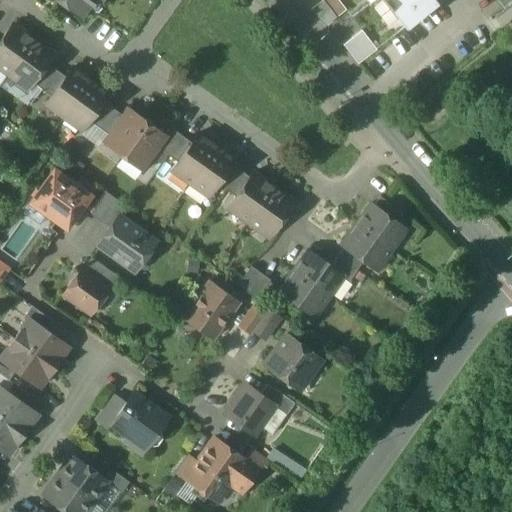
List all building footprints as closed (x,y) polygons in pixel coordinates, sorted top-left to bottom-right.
[(53,0),(80,19),(93,0),(98,0),(100,1),(100,0),(53,0)] [(337,0),(323,0),(336,17),(345,10),(337,0)] [(381,0),(404,28),(439,1),(438,0),(381,0)] [(0,39),(0,69),(6,74),(32,39),(11,24),(0,39)] [(361,31),(342,45),(357,64),(375,49),(372,45),(361,31)] [(32,39),(6,74),(26,89),(31,82),(45,63),(52,53),(32,39)] [(45,63),(31,82),(41,89),(55,70),(45,63)] [(50,96),(44,105),(62,117),(89,80),(71,67),(50,96)] [(55,70),(41,89),(50,96),(64,77),(55,70)] [(89,80),(62,117),(80,130),(87,120),(101,101),(106,93),(89,80)] [(101,101),(87,120),(97,127),(111,108),(101,101)] [(106,134),(100,142),(121,157),(146,121),(126,107),(120,115),(106,134)] [(111,108),(97,127),(106,134),(120,115),(111,108)] [(146,121),(121,157),(141,172),(158,148),(167,136),(166,135),(146,121)] [(171,128),(166,135),(167,136),(158,148),(167,155),(181,136),(171,128)] [(177,162),(171,170),(189,183),(215,146),(198,133),(177,162)] [(191,143),(181,136),(167,155),(177,162),(191,143)] [(215,146),(189,183),(207,196),(216,183),(230,164),(233,159),(215,146)] [(230,164),(216,183),(225,190),(239,170),(230,164)] [(87,194),(53,170),(29,203),(65,228),(80,207),(89,195),(87,194)] [(239,170),(225,190),(235,197),(249,177),(239,170)] [(235,197),(227,208),(247,223),(273,187),(253,173),(235,197)] [(95,185),(87,194),(89,195),(80,207),(90,214),(105,192),(95,185)] [(273,187),(247,223),(267,237),(293,201),(273,187)] [(105,192),(90,214),(110,227),(118,215),(119,216),(125,207),(105,192)] [(398,211),(380,197),(373,207),(392,220),(398,211)] [(373,207),(369,204),(355,224),(390,250),(405,230),(392,220),(373,207)] [(119,216),(118,215),(110,227),(107,230),(110,232),(99,247),(130,269),(137,268),(153,245),(151,239),(119,216)] [(390,250),(355,224),(340,244),(343,247),(363,260),(376,270),(390,250)] [(363,260),(343,247),(336,257),(356,271),(363,260)] [(329,266),(307,250),(292,270),(328,296),(342,277),(342,275),(329,266)] [(356,271),(336,257),(329,266),(342,275),(342,277),(349,281),(356,271)] [(0,280),(8,269),(0,263),(0,280)] [(250,266),(236,286),(246,292),(260,273),(250,266)] [(79,270),(62,294),(70,299),(69,302),(81,310),(82,308),(90,313),(107,289),(79,270)] [(328,296),(292,270),(278,290),(314,316),(328,296)] [(260,273),(246,292),(256,299),(269,280),(260,273)] [(238,301),(210,281),(183,319),(211,339),(221,324),(222,324),(226,318),(238,301)] [(51,320),(31,306),(24,317),(28,320),(28,319),(44,330),(51,320)] [(268,309),(252,332),(264,340),(280,317),(268,309)] [(44,330),(28,319),(28,320),(14,339),(53,367),(67,347),(44,330)] [(320,360),(284,335),(263,364),(296,387),(303,376),(307,379),(320,360)] [(53,367),(14,339),(0,358),(15,370),(39,386),(53,367)] [(15,370),(0,358),(0,357),(0,374),(8,380),(15,370)] [(8,380),(0,374),(0,388),(6,393),(13,383),(8,380)] [(293,403),(267,384),(259,395),(274,405),(273,406),(285,414),(293,403)] [(246,385),(225,415),(253,435),(273,406),(274,405),(259,395),(246,385)] [(6,393),(0,388),(0,419),(21,434),(36,414),(6,393)] [(166,418),(132,393),(125,403),(110,424),(111,424),(130,438),(133,434),(147,444),(149,445),(156,444),(160,439),(158,432),(157,431),(166,418)] [(113,395),(95,421),(107,430),(111,424),(110,424),(125,403),(113,395)] [(21,434),(0,419),(0,449),(7,454),(21,434)] [(210,450),(206,447),(197,461),(183,480),(215,503),(227,486),(235,480),(246,488),(258,470),(259,469),(244,458),(218,439),(210,450)] [(269,462),(251,449),(244,458),(259,469),(258,470),(261,473),(269,462)] [(197,461),(187,454),(174,473),(183,480),(197,461)] [(92,472),(70,456),(57,476),(92,501),(105,483),(106,481),(92,472)] [(128,482),(99,461),(92,472),(106,481),(105,483),(120,493),(128,482)] [(83,511),(92,501),(57,476),(43,496),(64,511),(65,511),(83,511)]
